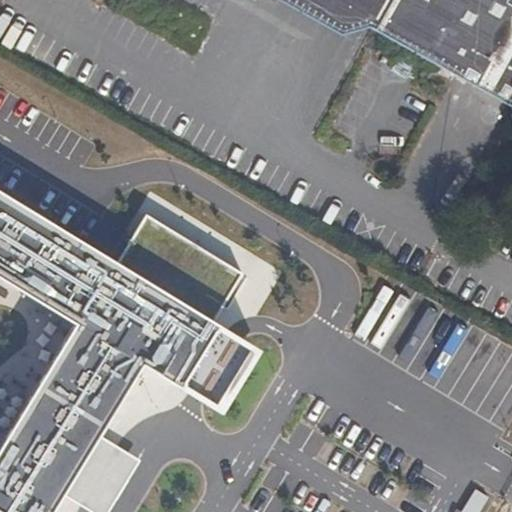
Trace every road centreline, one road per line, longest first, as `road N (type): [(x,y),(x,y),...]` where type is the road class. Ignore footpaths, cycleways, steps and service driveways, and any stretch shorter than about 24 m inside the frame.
road 1 (unknown): [(511,279),(237,123)]
road 2 (unknown): [(237,123),(70,28),(61,8),(68,0)]
